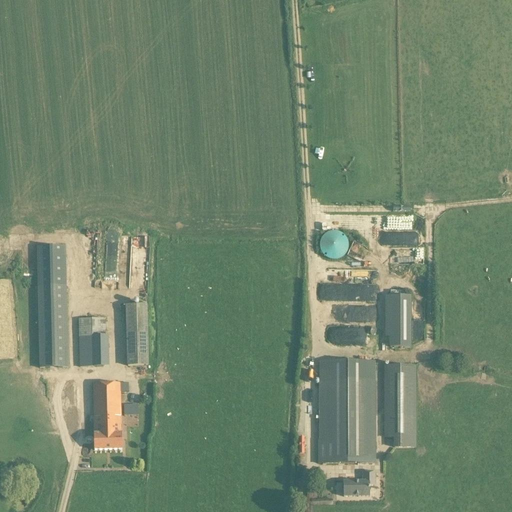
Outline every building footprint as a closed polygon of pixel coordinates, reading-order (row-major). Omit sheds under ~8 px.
[(97,230),(95,287),(118,288),(119,263),(113,263),(114,258),(104,257),(104,231),(97,230)] [(347,251),(348,246),(348,242),(346,238),(342,234),(338,232),(334,232),(329,233),(325,235),(322,238),(320,243),(320,247),(321,252),(324,256),(328,259),(332,260),(337,260),(341,258),(345,255),(347,251)] [(132,236),(132,245),(150,245),(150,236),(132,236)] [(353,250),(361,252),(363,244),(355,243),(353,250)] [(66,247),(37,248),(40,368),(68,367),(66,247)] [(318,300),(377,301),(377,285),(318,284),(318,300)] [(385,297),(385,348),(411,348),(411,297),(385,297)] [(126,306),(127,339),(127,368),(148,367),(147,306),(126,306)] [(79,337),(105,336),(105,319),(79,320),(79,337)] [(107,336),(105,336),(79,337),(79,367),(108,367),(107,336)] [(322,440),(318,440),(318,464),(375,464),(373,363),(320,364),(322,440)] [(415,366),(385,366),(385,437),(393,437),(394,440),(394,448),(415,447),(415,366)] [(138,405),(120,405),(119,385),(93,385),(95,450),(121,450),(120,422),(138,422),(138,405)] [(150,404),(142,403),(142,443),(149,443),(150,404)] [(89,405),(73,406),(73,413),(89,413),(89,405)] [(370,497),(370,487),(375,487),(375,473),(363,473),(363,482),(343,482),(343,498),(370,497)]
